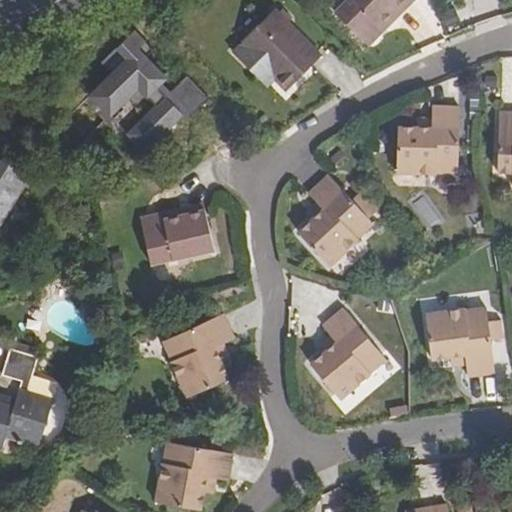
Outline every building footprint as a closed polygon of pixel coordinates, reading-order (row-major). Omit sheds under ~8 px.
[(401,0),(345,0),(331,14),(365,47),(381,31),(376,25),(401,0)] [(412,1),(411,0),(401,0),(376,25),(381,31),(412,1)] [(263,66),(274,77),(285,89),(318,56),(273,11),(232,52),(254,74),(263,66)] [(161,63),(112,114),(146,148),(169,123),(181,135),(205,111),(194,101),(197,97),(161,63)] [(266,86),(274,77),(263,66),(254,74),(266,86)] [(439,163),(459,165),(459,107),(432,108),(431,119),(431,129),(418,129),(400,129),(399,175),(438,176),(438,173),(439,163)] [(511,115),(499,115),(499,179),(511,178),(511,115)] [(431,129),(431,119),(418,119),(418,129),(431,129)] [(0,224),(28,178),(0,159),(0,224)] [(459,174),(459,165),(439,163),(438,173),(459,174)] [(346,230),(363,216),(328,172),(305,190),(313,199),(319,207),(309,215),(295,226),(325,263),(354,238),(352,237),(346,230)] [(425,193),(412,202),(428,227),(441,218),(425,193)] [(158,218),(197,204),(196,198),(156,213),(158,218)] [(303,208),(309,215),(319,207),(313,199),(303,208)] [(158,218),(156,213),(133,222),(150,267),(212,244),(197,204),(158,218)] [(346,230),(352,237),(368,223),(363,216),(346,230)] [(369,368),(385,354),(349,311),(328,329),(335,337),(340,345),(330,353),(317,364),(345,401),(375,376),(374,374),(369,368)] [(463,325),(486,323),(485,313),(462,316),(463,325)] [(463,325),(462,316),(462,314),(427,318),(432,365),(450,363),(462,361),(464,371),(464,381),(492,378),(486,323),(463,325)] [(212,349),(222,345),(231,342),(222,315),(169,334),(176,355),(167,359),(166,359),(178,394),(223,378),(216,361),(212,349)] [(176,355),(169,334),(160,338),(167,359),(176,355)] [(325,346),(330,353),(340,345),(335,337),(325,346)] [(226,358),(222,345),(212,349),(216,361),(226,358)] [(39,447),(53,401),(28,393),(38,358),(11,349),(3,375),(21,381),(13,408),(0,403),(0,448),(2,449),(6,437),(39,447)] [(369,368),(374,374),(390,361),(385,354),(369,368)] [(451,373),(464,371),(462,361),(450,363),(451,373)] [(174,469),(177,448),(169,446),(165,468),(174,469)] [(209,481),(219,483),(229,485),(234,457),(177,448),(174,469),(165,468),(163,467),(157,504),(201,511),(203,511),(206,494),(209,481)] [(490,466),(474,469),(477,482),(492,479),(490,466)] [(216,496),(219,483),(209,481),(206,494),(216,496)]
